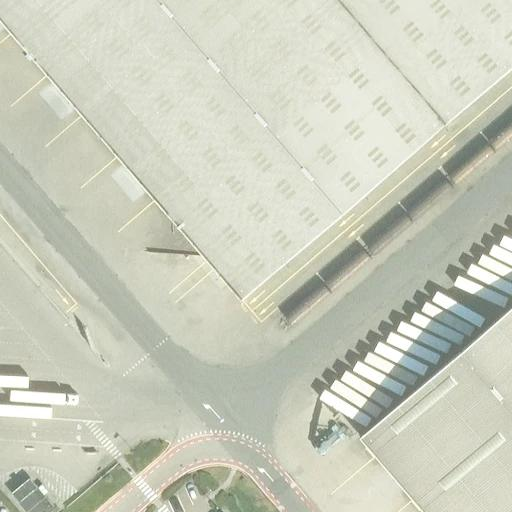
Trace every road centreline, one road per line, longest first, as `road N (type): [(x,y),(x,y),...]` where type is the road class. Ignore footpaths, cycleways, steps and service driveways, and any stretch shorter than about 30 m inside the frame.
road 1 (unclassified): [(221,412),(511,170)]
road 2 (unclassified): [(221,412),(0,153)]
road 3 (unclassified): [(221,412),(104,511)]
road 4 (unclassified): [(305,511),(221,412)]
